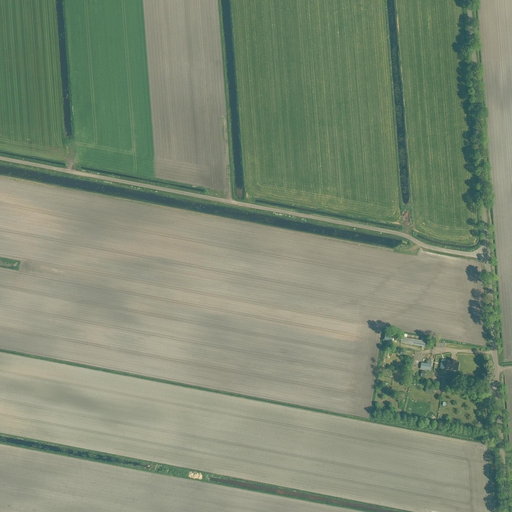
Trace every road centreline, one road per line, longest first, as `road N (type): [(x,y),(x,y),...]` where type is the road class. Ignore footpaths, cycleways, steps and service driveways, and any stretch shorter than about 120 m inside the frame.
road 1 (unclassified): [(486,255),(0,158)]
road 2 (unclassified): [(506,511),(486,255)]
road 3 (unclassified): [(486,255),(467,0)]
